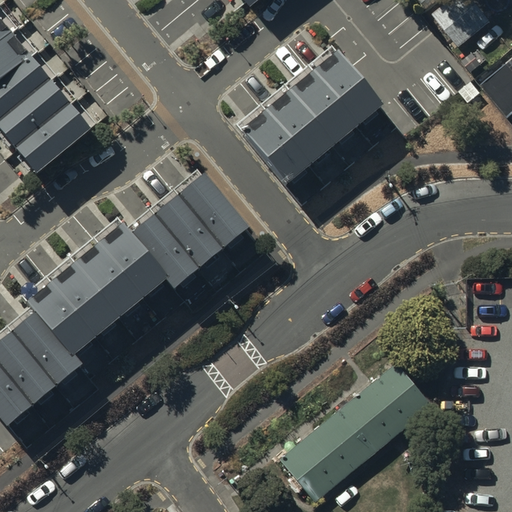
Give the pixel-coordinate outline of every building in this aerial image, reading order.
[(459,51),(491,26),(470,0),(454,0),(433,18),(459,51)] [(91,129),(0,17),(0,128),(37,173),(91,129)] [(338,49),(241,129),(286,184),(384,104),(338,49)] [(481,88),(509,120),(511,117),(511,72),(508,67),(481,88)] [(35,311),(0,339),(0,417),(7,426),(83,363),(75,354),(166,279),(174,289),(249,227),(204,173),(132,233),(123,222),(27,301),(35,311)] [(461,511),(511,511),(511,311),(460,312),(461,511)] [(396,367),(280,462),(315,506),(431,410),(396,367)]
